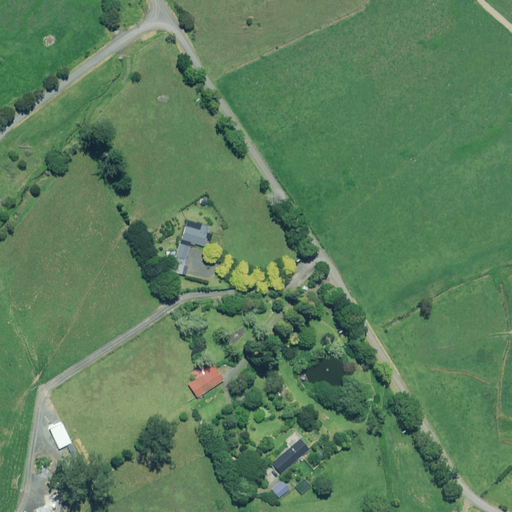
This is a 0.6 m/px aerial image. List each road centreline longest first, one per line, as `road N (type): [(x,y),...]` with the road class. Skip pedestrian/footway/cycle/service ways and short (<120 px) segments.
road 1 (unclassified): [(474,511),(458,498),(372,342),(159,12)]
road 2 (unclassified): [(159,12),(0,128)]
